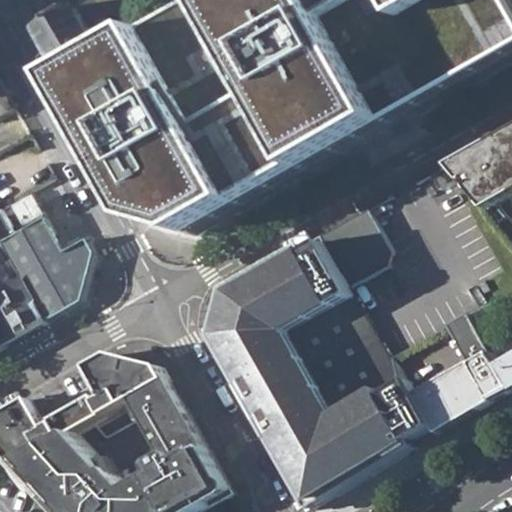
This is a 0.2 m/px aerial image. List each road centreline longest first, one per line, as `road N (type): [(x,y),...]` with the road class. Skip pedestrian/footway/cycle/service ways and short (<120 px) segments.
road 1 (residential): [(511,96),(161,298)]
road 2 (residential): [(0,20),(161,298)]
road 3 (residential): [(161,298),(269,493),(272,511)]
road 4 (residential): [(0,389),(161,298)]
